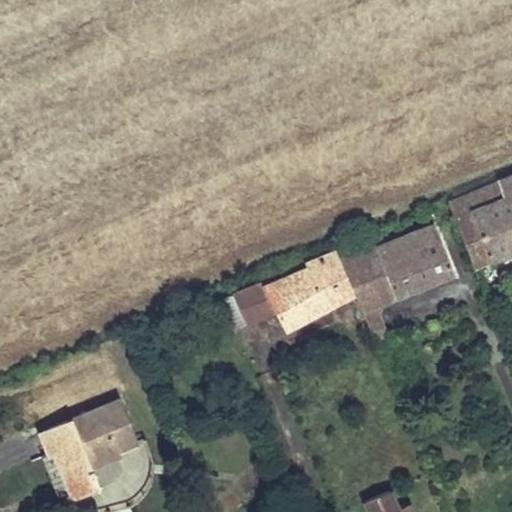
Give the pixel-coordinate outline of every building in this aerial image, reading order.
[(511,174),(449,199),(474,266),(511,250),(511,174)] [(363,310),(373,306),(454,274),(434,224),(384,243),(376,246),(371,232),(335,247),(336,248),(356,292),(363,310)] [(384,243),(379,229),(371,232),(376,246),(384,243)] [(286,329),(356,292),(336,248),(306,262),(308,266),(264,286),(262,282),(214,303),(220,315),(226,312),(233,328),(275,309),(286,329)] [(387,338),(373,306),(363,310),(373,333),(377,342),(387,338)] [(118,454),(116,449),(136,441),(119,398),(47,426),(57,450),(54,451),(72,496),(98,486),(88,460),(95,458),(97,463),(118,454)] [(57,450),(47,426),(37,430),(47,454),(54,451),(57,450)] [(365,500),(370,511),(401,511),(399,507),(398,507),(390,489),(365,500)] [(413,511),(409,502),(399,507),(401,511),(413,511)]
